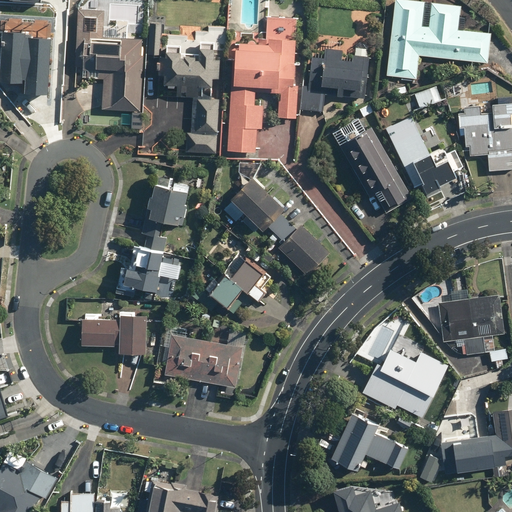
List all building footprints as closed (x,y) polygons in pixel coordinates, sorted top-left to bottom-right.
[(395,0),(387,74),(417,77),(419,54),(488,62),(492,32),(459,28),(462,3),(433,0),(431,0),(429,25),(423,24),(425,0),(395,0)] [(105,8),(79,7),(75,65),(100,66),(99,77),(104,77),(102,108),(141,110),(145,37),(104,35),(105,8)] [(233,59),(228,149),(256,151),(258,127),(262,127),(264,104),(255,103),(256,90),(279,91),(278,115),(297,117),(299,84),(294,83),(298,17),(267,16),(266,42),(240,41),(240,37),(229,36),(227,58),(233,59)] [(150,22),(149,53),(161,53),(162,22),(150,22)] [(43,30),(0,28),(0,82),(14,83),(14,96),(41,97),(43,30)] [(161,54),(160,72),(165,73),(164,81),(178,82),(177,94),(198,96),(199,83),(213,84),(213,75),(219,76),(220,58),(215,58),(215,47),(200,46),(199,58),(196,57),(196,54),(184,53),(184,57),(181,57),(181,50),(166,49),(166,55),(161,54)] [(303,84),(300,108),(324,110),(326,93),(365,96),(369,55),(353,53),(352,59),(342,58),(343,49),(326,47),(325,56),(312,55),(309,85),(303,84)] [(437,86),(416,94),(420,106),(441,99),(437,86)] [(220,98),(194,97),(192,131),(187,131),(186,150),(217,152),(220,98)] [(469,145),(470,154),(488,153),(489,169),(511,167),(511,100),(493,102),(493,111),(481,112),(481,104),(464,105),(465,112),(459,112),(460,127),(465,126),(466,145),(469,145)] [(360,108),(364,115),(373,110),(370,103),(360,108)] [(412,114),(386,126),(415,186),(423,182),(427,191),(441,184),(440,183),(457,175),(449,157),(437,163),(431,151),(430,151),(412,114)] [(413,196),(372,125),(340,143),(370,196),(376,192),(387,211),(413,196)] [(250,177),(231,197),(263,228),(267,224),(284,240),(278,246),(308,274),(330,251),(301,223),(297,227),(280,211),(285,206),(255,177),(262,161),(240,160),(239,171),(250,177)] [(188,189),(155,182),(152,195),(150,194),(148,206),(152,207),(150,215),(146,215),(142,232),(147,233),(145,244),(176,251),(177,244),(166,241),(167,236),(161,234),(165,219),(179,222),(181,212),(185,213),(188,203),(185,202),(188,189)] [(159,273),(164,250),(139,245),(134,267),(128,266),(124,282),(157,289),(161,273),(159,273)] [(192,294),(226,321),(243,300),(248,304),(255,295),(259,298),(266,289),(262,286),(272,275),(247,255),(230,275),(226,272),(211,291),(201,283),(192,294)] [(439,301),(443,340),(505,333),(501,293),(439,301)] [(147,352),(148,313),(121,313),(121,318),(83,317),(82,344),(115,345),(115,343),(120,343),(120,351),(147,352)] [(243,345),(172,333),(165,373),(236,386),(243,345)] [(378,361),(363,390),(396,406),(397,403),(422,415),(448,363),(421,350),(416,359),(391,346),(382,363),(378,361)] [(506,347),(492,349),(490,349),(491,359),(508,357),(506,347)] [(0,417),(10,415),(0,386),(0,385),(0,417)] [(496,433),(441,440),(446,472),(506,464),(505,455),(511,453),(511,407),(492,410),(496,433)] [(352,411),(331,456),(358,468),(366,452),(400,468),(409,446),(376,431),(379,423),(352,411)] [(442,458),(430,453),(420,475),(432,481),(442,458)] [(0,511),(31,511),(53,474),(27,459),(22,469),(5,460),(0,468),(0,475),(2,477),(0,481),(0,511)] [(218,511),(222,494),(187,487),(187,483),(172,480),(172,483),(152,479),(147,510),(157,511),(218,511)] [(403,511),(400,499),(377,506),(372,487),(356,491),(354,482),(333,488),(340,511),(403,511)] [(121,511),(121,505),(111,505),(111,499),(95,498),(95,491),(71,491),(71,499),(62,499),(61,511),(121,511)]
